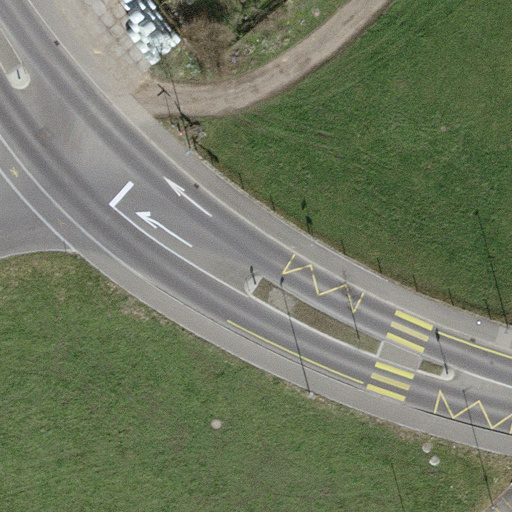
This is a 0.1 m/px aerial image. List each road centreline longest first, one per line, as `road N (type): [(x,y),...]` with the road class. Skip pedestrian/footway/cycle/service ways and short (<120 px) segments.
road 1 (tertiary): [(93,166),(319,321),(403,358),(511,391)]
road 2 (track): [(40,103),(241,91),(315,51),(363,0)]
road 3 (tertiary): [(0,45),(93,166)]
